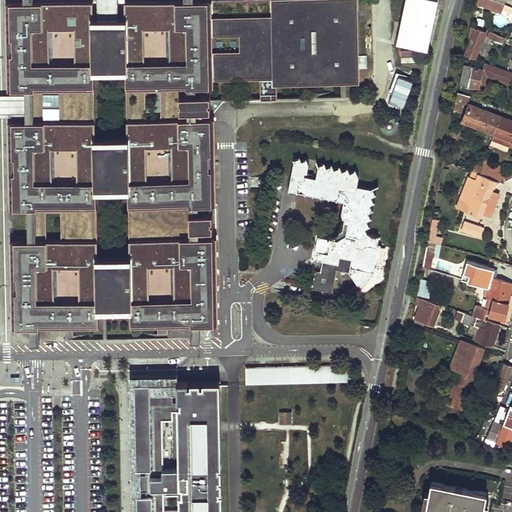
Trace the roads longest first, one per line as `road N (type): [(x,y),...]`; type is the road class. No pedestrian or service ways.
road 1 (residential): [(380,342),(452,0)]
road 2 (unknown): [(374,0),(373,92),(223,121)]
road 3 (residential): [(380,342),(267,336),(261,288),(270,271)]
road 4 (residential): [(380,342),(345,511)]
road 5 (residential): [(223,121),(226,260)]
